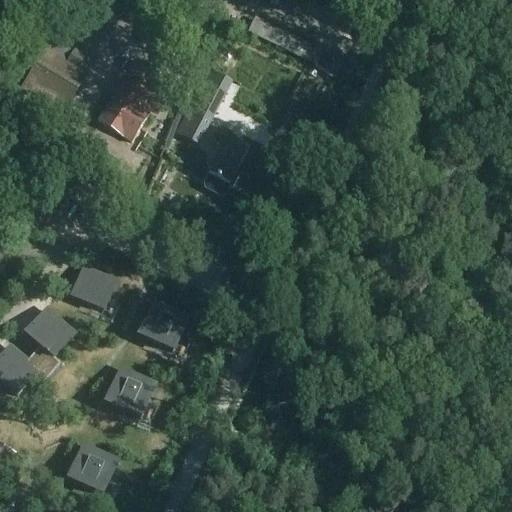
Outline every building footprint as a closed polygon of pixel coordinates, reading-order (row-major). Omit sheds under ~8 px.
[(147,18),(141,43),(156,47),(163,22),(147,18)] [(316,69),(322,53),(254,20),(247,35),(316,69)] [(86,79),(45,53),(19,94),(60,120),(86,79)] [(146,113),(161,81),(137,63),(121,91),(118,89),(97,126),(132,146),(149,115),(146,113)] [(206,78),(198,93),(221,105),(229,89),(206,78)] [(187,113),(178,131),(201,143),(210,125),(187,113)] [(224,149),(209,179),(204,188),(205,192),(220,200),(225,199),(230,190),(232,191),(232,190),(239,176),(236,175),(248,151),(229,141),(231,137),(218,130),(211,143),(224,149)] [(49,168),(29,141),(12,153),(18,161),(15,163),(18,168),(16,170),(27,185),(49,168)] [(72,301),(103,314),(116,284),(84,271),(72,301)] [(38,299),(65,307),(71,287),(57,282),(55,289),(43,285),(38,299)] [(140,340),(173,355),(189,321),(155,306),(140,340)] [(28,362),(49,380),(60,367),(54,361),(74,337),(47,313),(25,338),(39,350),(28,362)] [(49,380),(28,362),(26,365),(10,350),(0,361),(0,385),(16,399),(28,386),(37,394),(49,380)] [(106,407),(140,422),(155,388),(122,373),(106,407)] [(69,483),(103,499),(119,464),(84,449),(69,483)] [(59,483),(66,463),(49,457),(42,476),(59,483)]
